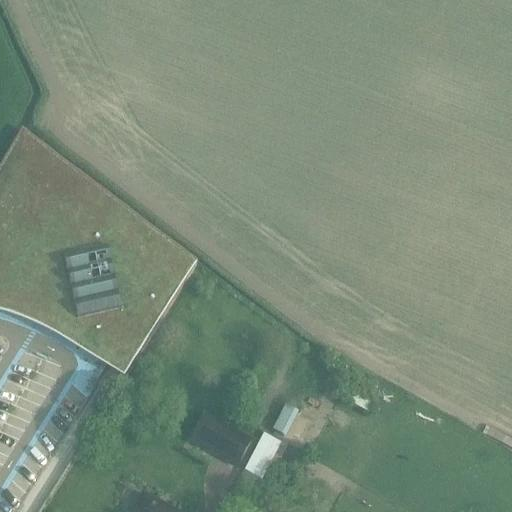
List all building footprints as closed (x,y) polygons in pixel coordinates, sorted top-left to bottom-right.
[(168,310),(197,263),(22,131),(0,167),(0,309),(3,310),(12,313),(22,316),(31,320),(48,327),(57,332),(65,337),(73,342),(81,346),(90,354),(106,362),(148,297),(167,309),(168,310)] [(123,377),(168,310),(167,309),(148,297),(106,362),(123,377)] [(285,405),(276,430),(288,434),(298,409),(285,405)] [(205,415),(189,444),(237,470),(253,441),(205,415)] [(263,434),(244,473),(260,481),(279,442),(263,434)] [(169,511),(143,497),(134,511),(169,511)]
